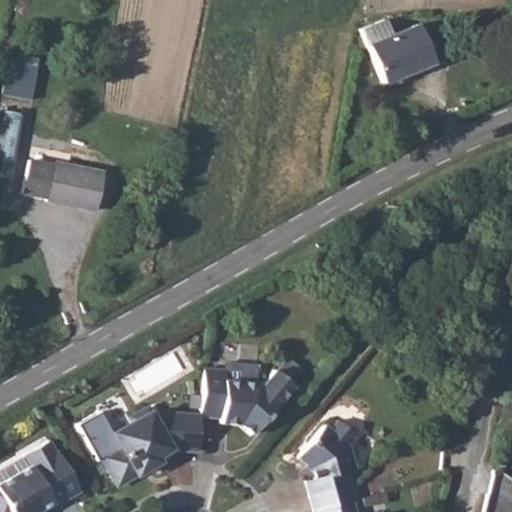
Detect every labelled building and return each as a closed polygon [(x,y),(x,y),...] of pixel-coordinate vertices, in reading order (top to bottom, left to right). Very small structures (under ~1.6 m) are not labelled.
[(382,19),(359,28),(382,83),(431,62),(415,24),(389,34),(382,19)] [(3,95),(34,98),(39,56),(8,53),(3,95)] [(16,177),(22,112),(8,110),(1,176),(16,177)] [(27,161),(21,193),(45,197),(44,200),(94,209),(101,173),(51,163),(50,165),(27,161)] [(223,370),(201,368),(198,415),(219,418),(219,423),(238,424),(250,434),(266,415),(265,407),(273,407),(291,385),(272,370),(259,386),(254,383),(256,365),(224,363),(223,370)] [(169,448),(195,450),(198,415),(161,413),(151,418),(145,407),(127,417),(133,427),(113,438),(118,446),(99,457),(115,485),(135,474),(132,468),(153,457),(169,448)] [(328,429),(323,424),(296,457),(309,468),(312,479),(305,481),(313,511),(351,501),(354,500),(346,470),(353,469),(346,444),(354,435),(336,420),(328,429)] [(42,511),(40,508),(49,502),(52,507),(78,491),(55,450),(53,451),(47,439),(22,454),(23,455),(0,467),(0,511),(3,511),(4,511),(8,510),(8,511),(42,511)] [(354,511),(351,501),(313,511),(354,511)]
